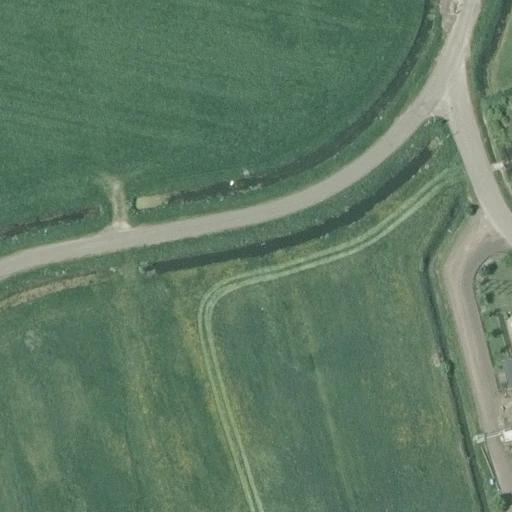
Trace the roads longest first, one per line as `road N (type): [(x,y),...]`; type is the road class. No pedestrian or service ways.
road 1 (unclassified): [(0,269),(300,200),(379,152),(441,83)]
road 2 (unclassified): [(511,232),(482,183),(441,83)]
